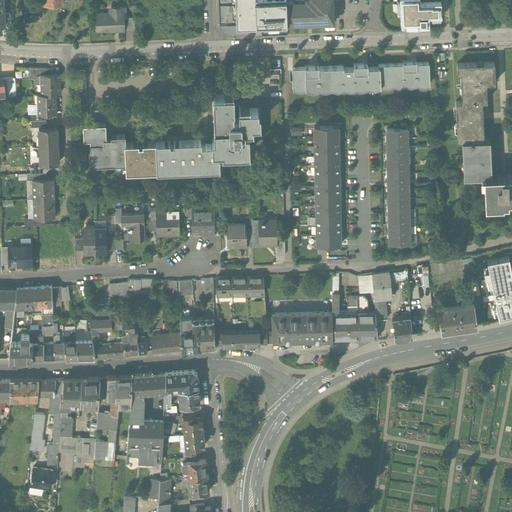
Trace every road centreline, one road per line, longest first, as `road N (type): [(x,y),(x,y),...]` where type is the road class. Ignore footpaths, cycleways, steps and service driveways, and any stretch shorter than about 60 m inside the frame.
road 1 (residential): [(372,41),(0,52)]
road 2 (primary): [(298,397),(375,361),(511,332)]
road 3 (residential): [(208,362),(0,368)]
road 4 (residential): [(0,279),(200,270)]
road 5 (residential): [(364,267),(511,236)]
road 6 (residential): [(208,362),(221,511)]
road 7 (residential): [(364,267),(361,127)]
road 8 (residential): [(511,37),(372,41)]
road 9 (primary): [(251,511),(261,450),(298,397)]
